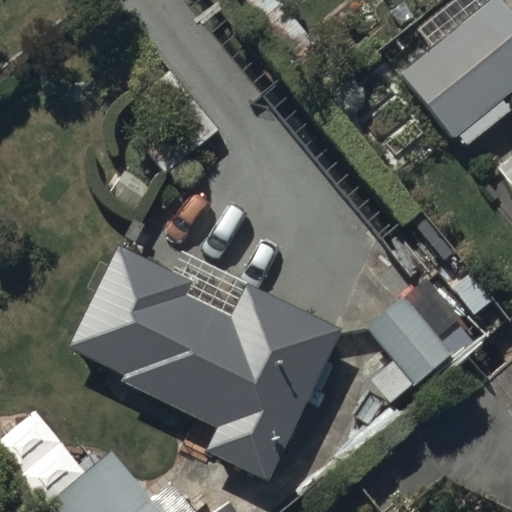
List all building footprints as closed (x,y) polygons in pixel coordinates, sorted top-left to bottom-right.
[(511,86),(511,16),(499,0),(487,0),(396,71),(448,137),(453,133),(462,145),(508,109),(498,97),(511,86)] [(351,79),(327,100),(366,143),(390,122),(351,79)] [(511,154),(495,169),(511,188),(511,154)] [(263,479),(337,329),(243,283),(227,316),(182,295),(188,284),(114,248),(65,347),(119,373),(115,380),(213,428),(202,450),(263,479)] [(402,297),(364,327),(411,386),(470,340),(451,315),(429,332),(402,297)] [(109,454),(51,501),(59,511),(192,511),(164,477),(143,494),(109,454)]
